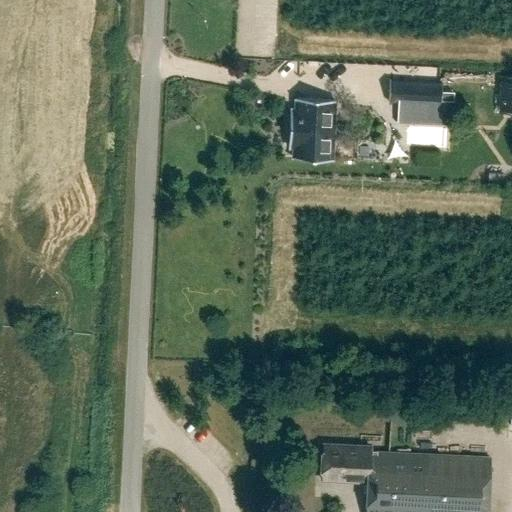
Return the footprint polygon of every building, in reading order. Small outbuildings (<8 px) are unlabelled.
[(441,105),(442,85),(391,82),(390,102),(441,105)] [(511,82),(502,82),(500,110),(511,110),(511,82)] [(331,160),(334,100),(296,98),(296,110),(290,109),(288,146),(294,147),(293,159),(331,160)] [(403,423),(404,403),(383,402),(382,422),(403,423)] [(485,511),(488,460),(366,455),(367,449),(324,447),(322,480),(348,481),(348,484),(369,485),(367,511),(485,511)]
